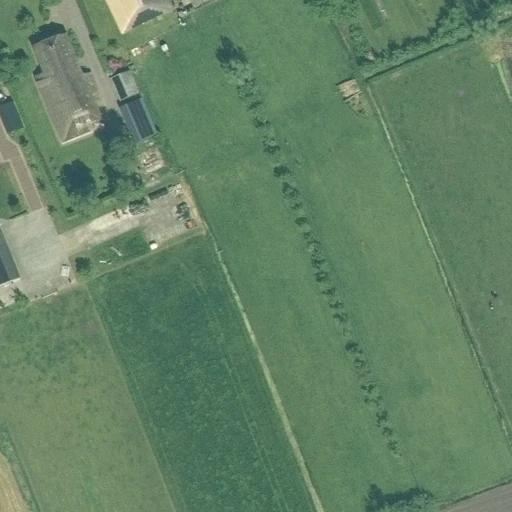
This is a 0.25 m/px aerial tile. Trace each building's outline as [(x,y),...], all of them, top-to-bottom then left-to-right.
[(106,0),(123,33),(172,10),(166,0),(106,0)] [(96,105),(103,102),(90,72),(83,75),(66,34),(35,47),(46,74),(39,77),(66,143),(105,126),(96,105)] [(118,108),(139,99),(130,77),(109,85),(118,108)] [(0,113),(0,115),(8,138),(21,134),(13,110),(0,113)] [(22,193),(40,240),(61,232),(43,185),(22,193)] [(120,220),(94,235),(102,249),(128,235),(120,220)] [(0,231),(0,287),(20,279),(0,231)] [(32,331),(20,332),(19,319),(0,321),(0,371),(37,367),(32,331)]
